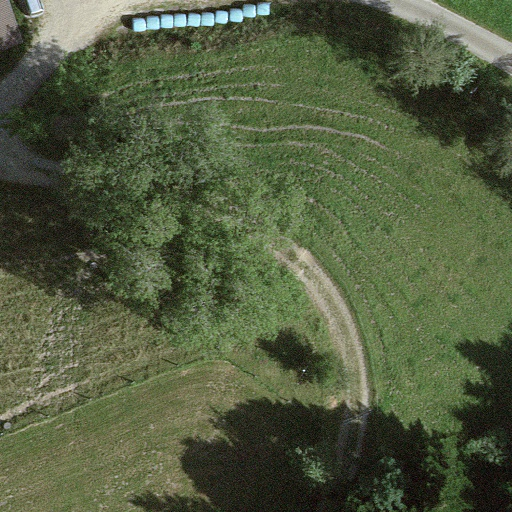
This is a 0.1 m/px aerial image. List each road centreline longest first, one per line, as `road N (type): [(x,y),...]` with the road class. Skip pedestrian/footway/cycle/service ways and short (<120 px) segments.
road 1 (track): [(0,166),(148,190),(233,219),(293,257),(327,292),(353,345),(357,399),(328,511)]
road 2 (track): [(0,109),(111,0)]
